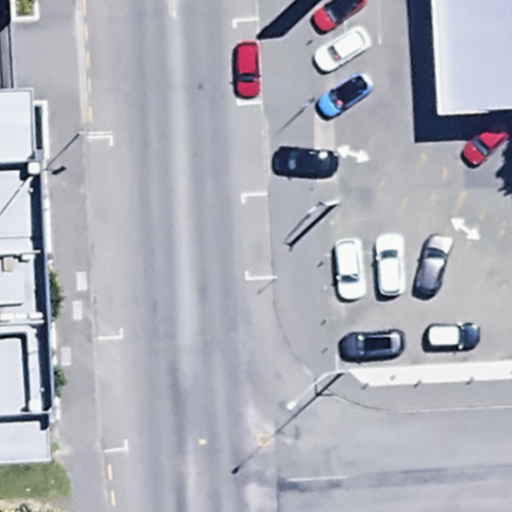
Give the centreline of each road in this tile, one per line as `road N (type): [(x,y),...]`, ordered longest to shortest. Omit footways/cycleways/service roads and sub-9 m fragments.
road 1 (secondary): [(200,483),(171,0)]
road 2 (residential): [(200,483),(511,470)]
